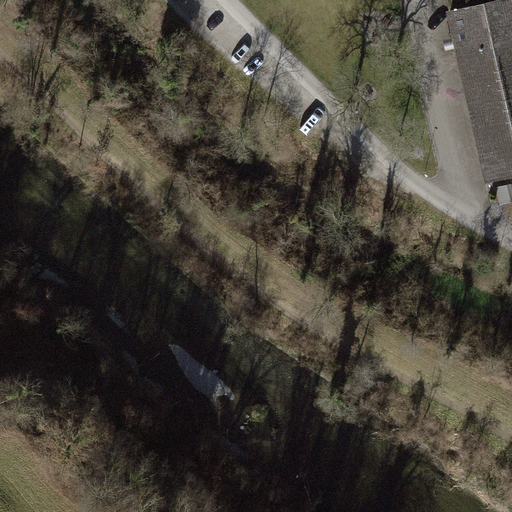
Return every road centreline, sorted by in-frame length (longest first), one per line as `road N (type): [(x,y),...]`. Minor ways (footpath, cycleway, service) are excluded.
road 1 (track): [(0,50),(192,237),(279,305),(511,441)]
road 2 (unclassified): [(511,240),(385,161),(277,64),(222,0)]
